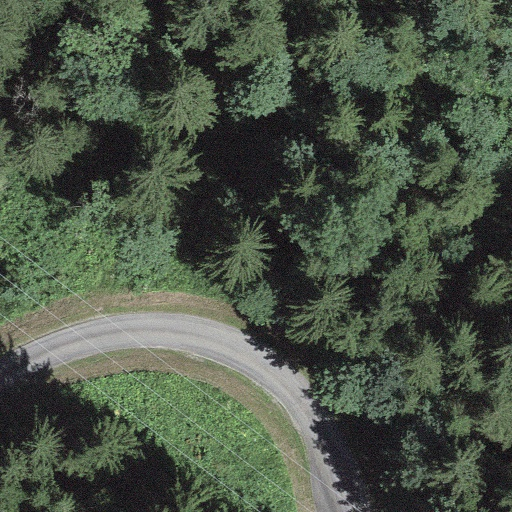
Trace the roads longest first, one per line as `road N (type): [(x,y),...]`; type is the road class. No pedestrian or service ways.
road 1 (track): [(87,337),(161,227),(239,137),(296,107),(369,87),(511,92)]
road 2 (track): [(0,385),(87,337),(139,329),(240,350),(285,376),(314,407),(354,511)]
